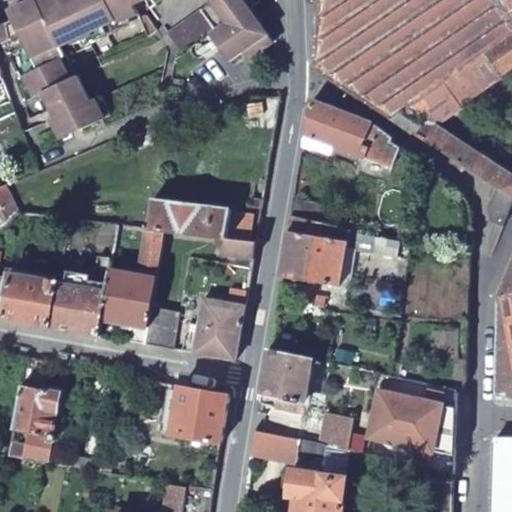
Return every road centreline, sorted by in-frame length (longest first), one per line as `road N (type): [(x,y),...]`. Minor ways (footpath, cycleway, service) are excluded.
road 1 (residential): [(248,378),(299,81),(298,0)]
road 2 (residential): [(248,378),(0,334)]
road 3 (residential): [(229,511),(248,378)]
road 4 (residential): [(478,418),(486,293)]
